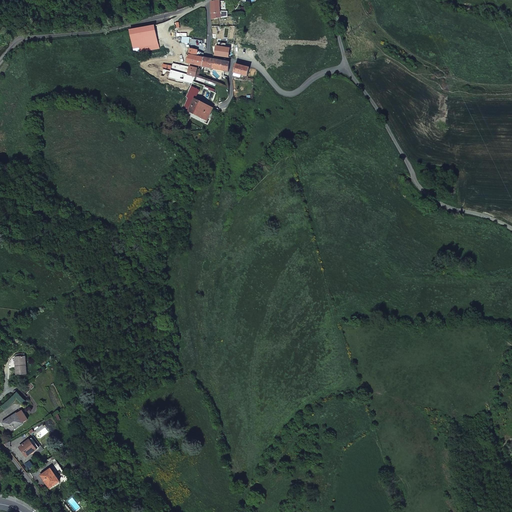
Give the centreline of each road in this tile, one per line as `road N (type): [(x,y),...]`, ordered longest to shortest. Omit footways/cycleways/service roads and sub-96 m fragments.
road 1 (residential): [(348,69),(431,199),(511,228)]
road 2 (unclassified): [(348,69),(284,93),(251,63),(206,56),(210,0)]
road 3 (residential): [(21,36),(92,31),(210,0)]
